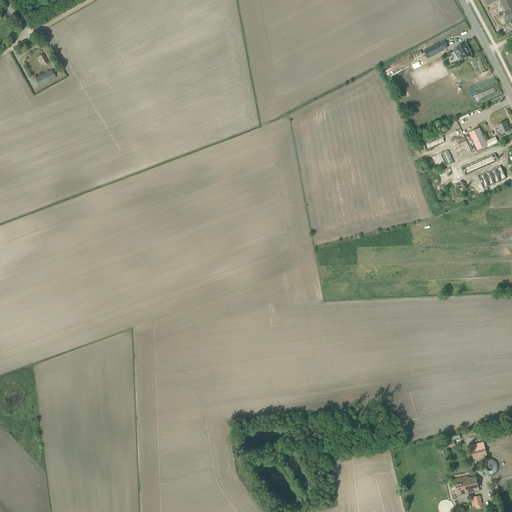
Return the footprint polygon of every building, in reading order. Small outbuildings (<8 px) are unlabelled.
[(509,22),(511,20),(511,1),(511,0),(484,0),(487,5),(495,1),(494,0),(499,0),(506,12),(504,12),(509,22)] [(439,43),(424,51),(428,58),(442,50),(447,47),(445,41),(439,44),(439,43)] [(462,60),(470,56),(464,44),(456,48),(454,49),(456,52),(455,53),(457,57),(460,55),(462,60)] [(43,55),(39,57),(43,65),(44,64),(45,65),(48,64),(47,62),(43,55)] [(40,87),(56,78),(52,70),(35,79),(40,87)] [(510,131),(506,122),(497,126),(498,128),(495,130),(497,134),(500,132),(501,135),(510,131)] [(479,128),(469,133),(477,150),(487,146),(487,147),(498,142),(495,137),(485,142),(480,131),(479,128)] [(422,142),(426,151),(445,143),(441,134),(422,142)] [(446,166),(453,163),(448,151),(440,154),(446,166)] [(498,161),(495,154),(462,168),(465,176),(498,161)] [(506,179),(500,166),(477,176),(483,189),(506,179)] [(485,447),(471,451),(473,459),(487,455),(485,447)] [(459,495),(480,490),(476,475),(455,480),(459,495)]
